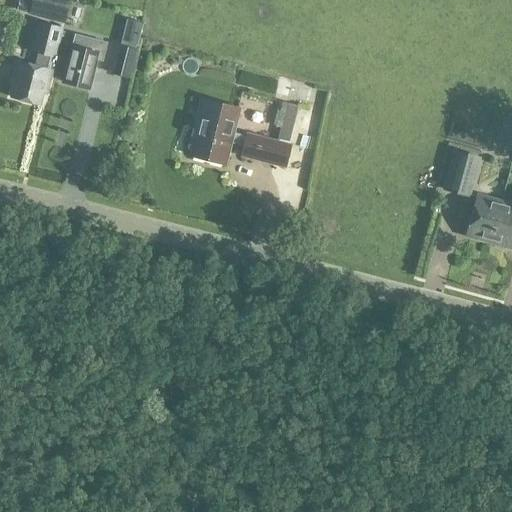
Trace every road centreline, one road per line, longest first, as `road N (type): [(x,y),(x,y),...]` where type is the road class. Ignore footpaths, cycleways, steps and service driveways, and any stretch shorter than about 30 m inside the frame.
road 1 (unclassified): [(511,326),(0,189)]
road 2 (track): [(271,261),(225,369),(204,446),(198,511)]
